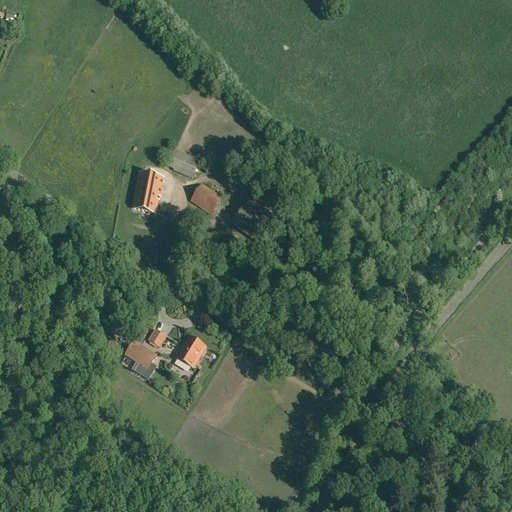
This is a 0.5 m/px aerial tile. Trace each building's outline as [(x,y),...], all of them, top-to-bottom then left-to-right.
[(174,172),(183,176),(191,157),(174,150),(171,156),(179,159),(174,170),(174,172)] [(166,167),(174,170),(179,159),(171,156),(166,167)] [(200,161),(191,157),(183,176),(193,180),(200,161)] [(157,214),(164,178),(139,173),(132,209),(157,214)] [(224,200),(202,185),(190,203),(212,217),(224,200)] [(259,243),(275,220),(250,202),(234,225),(259,243)] [(120,315),(112,328),(121,333),(129,319),(120,315)] [(155,331),(153,335),(148,342),(160,349),(167,338),(155,331)] [(193,369),(206,348),(189,337),(176,358),(193,369)] [(157,356),(134,342),(124,357),(148,371),(157,356)]
